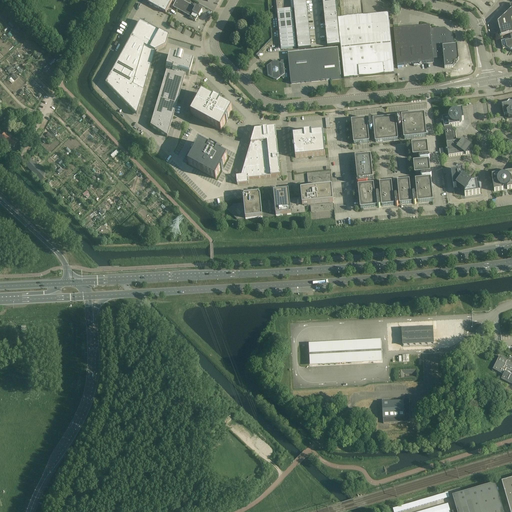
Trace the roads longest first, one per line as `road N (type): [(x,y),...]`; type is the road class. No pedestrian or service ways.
road 1 (primary): [(511,248),(389,264),(97,281)]
road 2 (primary): [(110,295),(511,262)]
road 3 (unclassified): [(427,91),(267,103),(214,49),(215,29),(233,0)]
road 4 (motorway): [(28,511),(91,386),(91,318)]
road 5 (unclassified): [(20,159),(103,0)]
